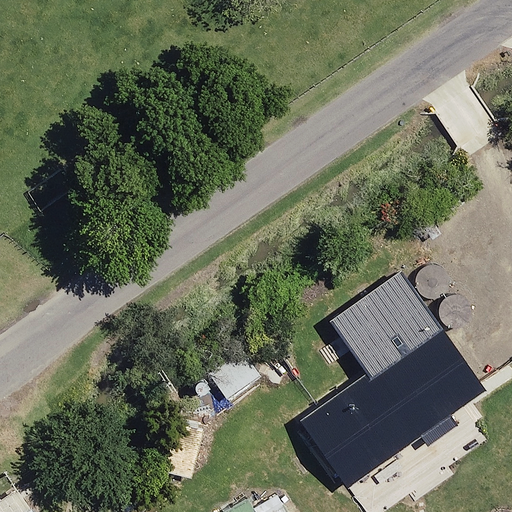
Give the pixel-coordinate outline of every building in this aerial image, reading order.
[(476,381),(389,259),(352,285),(393,343),(291,415),(337,480),(476,381)] [(182,473),(194,418),(164,412),(152,467),(182,473)] [(124,511),(129,489),(90,482),(84,511),(124,511)] [(25,511),(7,485),(0,489),(0,511),(25,511)] [(277,511),(264,486),(214,511),(277,511)]
